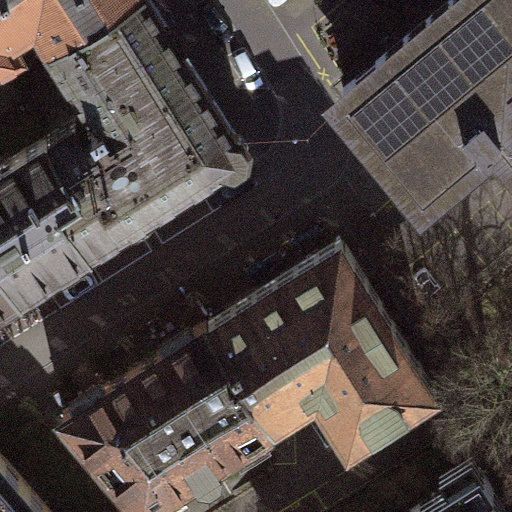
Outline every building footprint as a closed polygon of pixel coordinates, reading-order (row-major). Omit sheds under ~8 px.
[(14,33),(35,20),(48,42),(114,0),(0,0),(0,60),(23,48),(14,33)] [(212,93),(152,0),(114,0),(48,42),(87,103),(91,101),(104,120),(86,132),(77,118),(50,135),(82,186),(61,199),(89,244),(226,159),(236,161),(245,155),(247,147),(249,139),(243,130),(234,128),(212,93)] [(511,0),(439,0),(344,79),(423,175),(497,114),(511,132),(511,0)] [(0,260),(18,289),(89,244),(61,199),(82,186),(50,135),(0,165),(0,260)] [(207,318),(274,419),(317,392),(349,442),(438,386),(341,234),(207,318)] [(0,300),(18,289),(0,260),(0,300)] [(274,419),(207,318),(64,410),(143,503),(274,419)] [(0,511),(53,511),(0,450),(0,511)] [(510,511),(485,472),(454,492),(449,485),(406,511),(510,511)]
